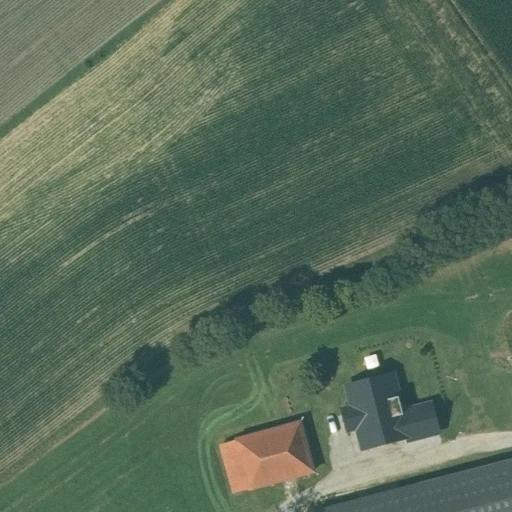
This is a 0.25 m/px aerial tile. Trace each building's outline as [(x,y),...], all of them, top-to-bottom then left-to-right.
[(511,214),(441,243),(450,264),(511,239),(511,214)] [(403,420),(400,412),(391,375),(348,386),(353,407),(348,408),(353,428),(358,427),(364,448),(411,435),(407,419),(403,420)] [(430,404),(400,412),(403,420),(407,419),(411,435),(412,438),(437,432),(430,404)] [(221,444),(234,493),(313,471),(300,423),(221,444)] [(511,511),(511,461),(317,511),(511,511)]
